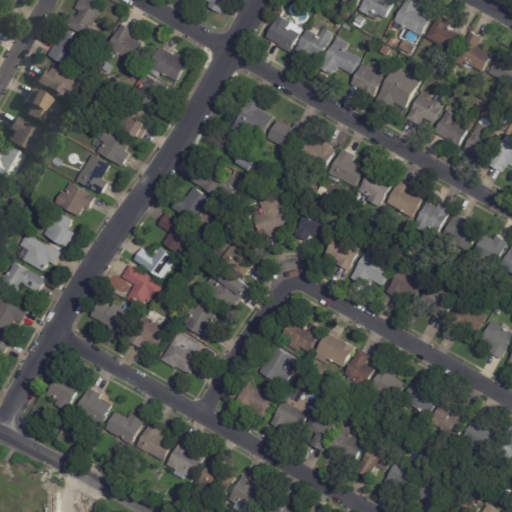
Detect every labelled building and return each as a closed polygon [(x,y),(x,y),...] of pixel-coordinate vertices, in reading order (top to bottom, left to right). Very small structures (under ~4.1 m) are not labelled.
[(15,0),(10,10),(0,3),(0,0),(15,0)] [(92,0),(105,7),(96,22),(101,24),(97,31),(92,29),(88,37),(68,26),(74,15),(78,17),(82,11),(77,9),(82,0),(92,0)] [(231,0),(223,14),(210,7),(212,3),(206,0),(231,0)] [(344,0),(343,3),(355,9),(359,0),(344,0)] [(391,0),(397,3),(388,19),(381,15),(378,21),(370,16),(371,14),(362,9),(367,0),(391,0)] [(414,0),(422,4),(418,11),(433,19),(423,36),(405,26),(403,30),(396,26),(398,22),(397,22),(408,0),(414,0)] [(277,13),(279,8),(286,12),(283,16),(277,13)] [(453,30),(465,36),(456,53),(429,37),(442,15),(453,21),(450,28),(453,30)] [(295,23),(305,29),(293,53),(280,47),(281,44),(269,38),(281,16),(295,23)] [(355,25),(357,22),(360,17),(366,21),(362,29),(355,25)] [(125,25),(135,31),(131,38),(144,45),(135,62),(119,53),(116,58),(108,53),(124,25),(125,25)] [(308,62),(295,55),(310,30),(311,31),(313,27),(323,33),(326,28),(336,34),(322,58),(315,54),(310,64),(308,62)] [(78,53),(70,67),(51,56),(66,29),(85,40),(78,53)] [(473,32),(485,38),(481,48),(495,55),(486,72),(459,59),(473,32)] [(351,45),(348,50),(363,59),(354,75),(341,67),(338,73),(324,65),(339,38),(351,45)] [(385,47),(391,50),(388,56),(382,52),(385,47)] [(163,48),(177,56),(178,55),(190,61),(178,82),(163,73),(160,78),(151,73),(154,69),(151,67),(162,48),(163,48)] [(145,52),(153,57),(147,69),(138,64),(145,52)] [(511,86),(490,74),(500,56),(511,63),(511,86)] [(76,94),(65,88),(61,96),(37,82),(43,70),(51,74),(56,65),(84,81),(76,94)] [(364,88),(355,83),(364,66),(370,69),(375,71),(375,72),(387,78),(377,95),(375,94),(373,97),(366,93),(368,90),(364,88)] [(423,82),(408,109),(395,102),(392,108),(379,101),(397,68),(423,82)] [(161,97),(160,100),(164,103),(160,111),(136,98),(142,89),(138,86),(145,73),(167,86),(161,97)] [(48,115),(43,124),(31,116),(32,114),(31,113),(34,107),(28,104),(36,90),(58,102),(58,103),(64,107),(59,116),(50,111),(48,115)] [(419,125),(409,119),(413,111),(414,111),(423,95),(435,102),(439,94),(449,100),(436,123),(426,117),(421,126),(419,125)] [(253,98),(264,104),(261,110),(275,118),(265,137),(253,130),(250,137),(235,129),(252,98),(253,98)] [(150,130),(145,139),(122,126),(134,105),(149,113),(144,121),(152,126),(150,130)] [(467,121),(473,124),(470,129),(471,130),(460,149),(450,143),(451,141),(437,133),(446,117),(446,116),(449,111),(467,121)] [(39,132),(34,141),(38,143),(32,155),(8,141),(14,131),(10,129),(16,117),(40,130),(39,132)] [(474,154),(467,150),(484,117),(496,124),(489,138),(499,143),(489,162),(474,154)] [(298,123),(309,129),(293,159),(282,153),(284,149),(270,142),(281,121),(294,128),(298,123)] [(58,127),(56,131),(47,127),(50,122),(58,127)] [(109,129),(132,142),(127,152),(132,155),(125,167),(99,152),(105,143),(102,141),(103,140),(98,137),(103,128),(108,131),(109,129)] [(73,142),(67,152),(62,148),(67,138),(73,142)] [(325,149),(327,150),(330,145),(339,150),(325,173),(301,158),(311,141),(325,149)] [(508,144),(511,145),(511,166),(509,165),(506,172),(492,165),(504,141),(508,144)] [(25,157),(11,183),(0,176),(0,149),(4,151),(7,146),(25,157)] [(346,150),(357,156),(353,162),(368,169),(358,188),(352,184),(349,190),(339,185),(343,179),(332,173),(341,156),(341,155),(344,149),(346,150)] [(95,155),(113,165),(105,180),(111,183),(104,195),(80,181),(85,171),(86,172),(95,155)] [(51,159),(47,165),(42,162),(46,156),(51,159)] [(57,158),(63,162),(60,167),(54,163),(57,158)] [(241,158),(254,166),(250,172),(238,164),(241,158)] [(242,182),(229,203),(194,180),(201,168),(211,175),(217,165),(242,182)] [(256,165),(263,171),(258,178),(251,172),(256,165)] [(377,167),(388,173),(385,178),(395,183),(382,207),(370,201),(372,197),(362,191),(376,166),(377,167)] [(32,187),(29,193),(17,186),(20,181),(32,187)] [(402,182),(414,188),(412,192),(417,194),(423,197),(423,198),(425,199),(415,218),(413,217),(411,220),(404,216),(406,213),(390,204),(402,181),(402,182)] [(0,183),(12,190),(5,201),(2,199),(0,201),(0,183)] [(97,199),(91,209),(86,207),(81,216),(58,204),(64,193),(68,195),(70,192),(68,191),(72,183),(98,197),(97,199)] [(175,208),(183,196),(188,200),(197,188),(216,201),(200,225),(175,208)] [(277,232),(260,239),(252,218),(266,213),(263,203),(272,199),(272,198),(280,195),(286,212),(287,211),(290,219),(289,220),(291,227),(277,232)] [(442,204),(453,211),(440,235),(429,229),(427,233),(416,226),(429,203),(439,209),(442,204)] [(308,241),(298,236),(309,211),(337,223),(328,243),(313,236),(311,242),(308,241)] [(71,227),(70,230),(76,233),(68,247),(46,235),(55,220),(53,219),(56,215),(57,216),(59,212),(74,220),(72,223),(73,223),(71,227)] [(459,214),(470,220),(467,226),(481,234),(471,253),(444,238),(458,213),(459,214)] [(173,235),(173,233),(162,225),(169,215),(197,234),(182,255),(166,244),(173,235)] [(62,255),(56,265),(50,262),(44,272),(20,258),(25,248),(22,246),(28,235),(47,246),(47,245),(63,253),(62,255)] [(500,237),(511,243),(499,265),(477,253),(486,235),(496,241),(499,236),(500,237)] [(351,272),(339,265),(341,262),(328,254),(339,236),(363,251),(351,272)] [(255,268),(248,277),(224,259),(234,247),(235,248),(243,238),(260,251),(251,262),(256,267),(255,268)] [(364,284),(354,278),(372,246),(382,251),(377,259),(395,269),(385,287),(372,280),(369,286),(364,284)] [(138,259),(146,249),(155,256),(161,247),(179,260),(164,280),(149,269),(137,260),(138,259)] [(410,249),(415,252),(412,257),(407,254),(410,249)] [(511,272),(503,268),(511,250),(511,272)] [(46,282),(40,294),(23,284),(17,296),(2,287),(16,263),(47,281),(46,282)] [(165,287),(158,298),(154,296),(150,303),(147,301),(144,306),(130,297),(138,286),(125,278),(132,266),(165,287)] [(249,290),(242,300),(240,299),(232,311),(204,292),(221,268),(250,288),(249,290)] [(401,296),(391,290),(403,269),(426,283),(417,300),(405,293),(403,297),(401,296)] [(446,321),(434,314),(438,308),(425,300),(434,286),(459,300),(446,321)] [(29,314),(23,324),(16,320),(9,333),(0,328),(0,296),(29,313),(29,314)] [(118,332),(112,329),(112,327),(95,317),(103,302),(114,308),(116,305),(138,317),(127,336),(121,332),(120,334),(118,332)] [(212,325),(212,326),(217,329),(209,341),(182,324),(193,308),(196,310),(201,302),(219,313),(212,325)] [(488,316),(477,335),(467,329),(464,335),(451,327),(466,302),(488,316)] [(146,317),(170,330),(159,350),(147,343),(143,349),(132,342),(146,317)] [(315,324),(327,330),(322,338),(313,353),(304,348),(301,353),(283,344),(286,338),(286,337),(295,320),(311,330),(315,323),(315,324)] [(501,326),(511,332),(511,346),(504,360),(492,353),(496,347),(492,344),(491,345),(486,343),(487,342),(484,340),(494,323),(501,326)] [(340,340),(345,343),(346,341),(358,348),(357,351),(347,368),(334,361),(332,366),(319,359),(322,354),(320,353),(331,334),(340,340)] [(12,345),(6,355),(0,351),(0,336),(12,343),(12,345)] [(197,366),(191,376),(178,368),(177,369),(164,361),(178,337),(188,342),(186,345),(196,351),(195,352),(201,356),(197,363),(198,363),(197,366)] [(265,370),(279,348),(296,358),(290,369),(296,372),(287,387),(264,373),(265,370)] [(363,351),(374,357),(370,365),(379,370),(366,395),(354,388),(358,380),(349,375),(363,350),(363,351)] [(389,365),(402,373),(398,379),(409,385),(398,405),(373,390),(388,365),(389,365)] [(83,388),(70,412),(58,405),(61,402),(51,396),(64,370),(80,379),(77,385),(83,388)] [(323,385),(319,391),(313,388),(316,381),(323,385)] [(418,382),(429,388),(430,387),(435,391),(434,392),(437,393),(441,386),(449,390),(431,423),(422,418),(425,412),(407,402),(418,382)] [(261,417),(258,415),(260,411),(254,408),(251,412),(238,404),(250,384),(280,401),(269,421),(261,417)] [(93,389),(104,395),(102,400),(115,407),(103,429),(78,414),(92,388),(93,389)] [(297,401),(300,403),(302,399),(307,402),(308,400),(312,402),(308,410),(313,413),(302,435),(287,427),(284,432),(274,426),(290,396),(294,398),(294,399),(297,401)] [(364,409),(369,400),(378,406),(373,415),(364,409)] [(471,422),(463,438),(436,423),(448,401),(461,408),(457,415),(471,422)] [(327,451),(315,445),(320,435),(311,430),(324,404),(336,410),(335,413),(344,418),(327,451)] [(352,409),(348,417),(342,414),(346,406),(352,409)] [(136,416),(147,422),(134,446),(125,441),(125,440),(109,431),(119,413),(131,420),(134,415),(136,416)] [(478,422),(494,430),(497,426),(506,431),(494,454),(467,440),(477,422),(478,422)] [(156,424),(165,430),(162,436),(176,444),(167,462),(151,454),(140,448),(153,423),(156,424)] [(346,427),(355,432),(353,435),(370,445),(360,463),(344,454),(339,461),(330,456),(346,427)] [(511,437),(511,458),(501,453),(510,436),(511,437)] [(185,441),(196,447),(194,452),(207,459),(195,480),(188,476),(185,480),(177,475),(179,471),(170,466),(185,440),(185,441)] [(379,467),(372,479),(360,472),(375,445),(397,458),(389,472),(379,467)] [(216,458),(229,465),(226,471),(238,479),(228,497),(202,483),(215,458),(216,458)] [(398,490),(389,485),(403,460),(423,472),(413,489),(403,484),(399,491),(398,490)] [(247,476),(260,483),(257,488),(269,496),(260,511),(258,511),(255,510),(253,511),(239,511),(232,508),(236,502),(233,500),(246,475),(247,476)] [(441,511),(439,511),(430,506),(431,504),(429,502),(427,505),(423,502),(425,499),(422,498),(431,483),(452,495),(441,511)] [(0,511),(0,487),(1,486),(7,489),(2,498),(18,507),(24,511),(23,511),(0,511)] [(279,499),(292,507),(291,509),(295,511),(270,511),(279,498),(279,499)] [(446,511),(453,498),(478,510),(477,511),(446,511)]
